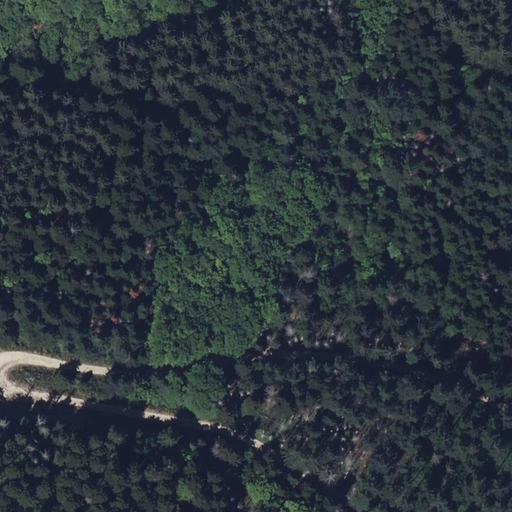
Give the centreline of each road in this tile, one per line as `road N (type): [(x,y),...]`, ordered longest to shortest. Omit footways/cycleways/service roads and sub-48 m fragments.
road 1 (track): [(0,359),(173,365),(286,350),(420,366),(511,418)]
road 2 (track): [(353,511),(230,432),(0,383)]
